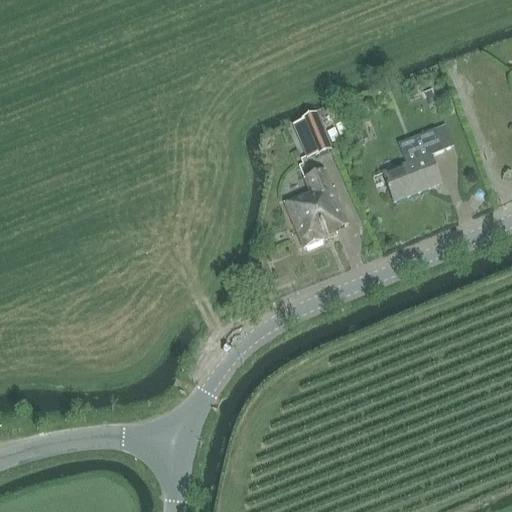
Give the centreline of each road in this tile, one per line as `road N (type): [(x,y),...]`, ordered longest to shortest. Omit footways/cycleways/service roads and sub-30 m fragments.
road 1 (tertiary): [(178,447),(202,395),(231,359),(283,319),(511,225)]
road 2 (tertiary): [(0,460),(105,436),(178,447)]
